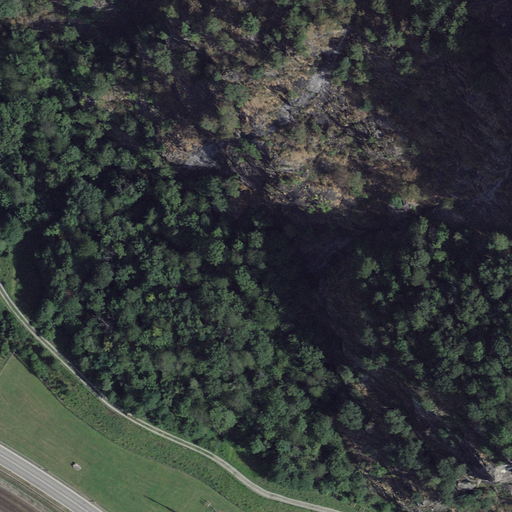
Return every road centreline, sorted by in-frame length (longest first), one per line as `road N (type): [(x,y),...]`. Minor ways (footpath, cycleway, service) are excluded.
road 1 (track): [(0,287),(110,406),(211,459)]
road 2 (track): [(321,511),(276,502),(211,459)]
